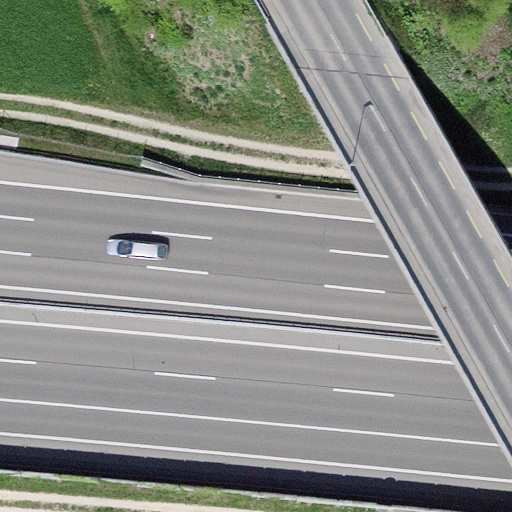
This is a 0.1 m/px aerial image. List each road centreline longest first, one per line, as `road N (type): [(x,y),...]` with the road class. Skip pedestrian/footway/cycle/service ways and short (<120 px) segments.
road 1 (track): [(0,103),(269,156),(511,177)]
road 2 (motorway): [(0,359),(511,412)]
road 3 (motorway): [(511,286),(0,234)]
road 4 (motorway): [(0,416),(511,454)]
road 5 (tertiary): [(511,354),(314,0)]
